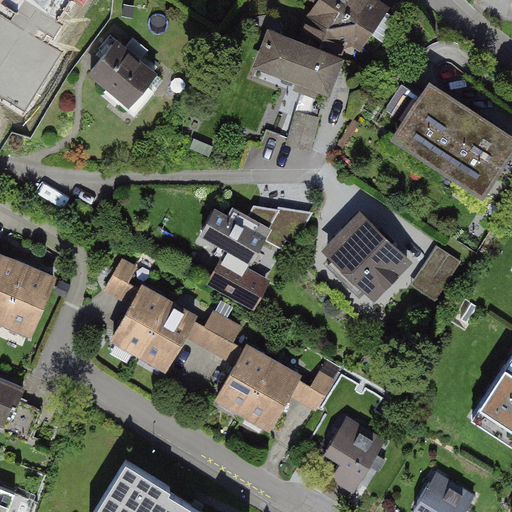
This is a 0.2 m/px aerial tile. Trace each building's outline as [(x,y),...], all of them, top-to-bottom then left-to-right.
[(335,0),(297,0),(322,18),(335,0)] [(407,7),(397,0),(335,0),(322,18),(370,55),(407,7)] [(0,67),(21,85),(54,47),(8,7),(0,16),(0,67)] [(164,76),(114,35),(83,72),(90,78),(134,113),(164,76)] [(252,68),(291,82),(269,139),(304,152),(325,95),(332,97),(344,64),(265,35),(252,68)] [(455,105),(425,87),(393,140),(423,158),(455,105)] [(486,124),(455,105),(423,158),(453,177),(486,124)] [(511,148),(511,139),(486,124),(453,177),(483,195),(511,148)] [(217,206),(201,236),(254,264),(270,234),(217,206)] [(414,265),(360,213),(320,255),(374,307),(414,265)] [(466,264),(439,247),(412,289),(438,306),(466,264)] [(215,252),(201,280),(266,315),(281,287),(215,252)] [(28,271),(0,258),(0,320),(4,323),(28,271)] [(59,285),(28,271),(4,323),(35,337),(59,285)] [(169,303),(140,288),(111,343),(139,359),(169,303)] [(198,318),(169,303),(139,359),(168,374),(198,318)] [(274,364),(247,349),(218,403),(244,417),(274,364)] [(511,358),(507,355),(470,413),(511,439),(511,358)] [(301,379),(274,364),(244,417),(271,432),(301,379)] [(29,391),(0,379),(0,430),(11,435),(29,391)] [(392,447),(343,416),(323,449),(372,480),(392,447)] [(221,511),(128,456),(94,511),(221,511)] [(434,472),(414,505),(425,511),(466,511),(475,497),(434,472)] [(0,511),(12,511),(17,500),(0,492),(0,511)]
